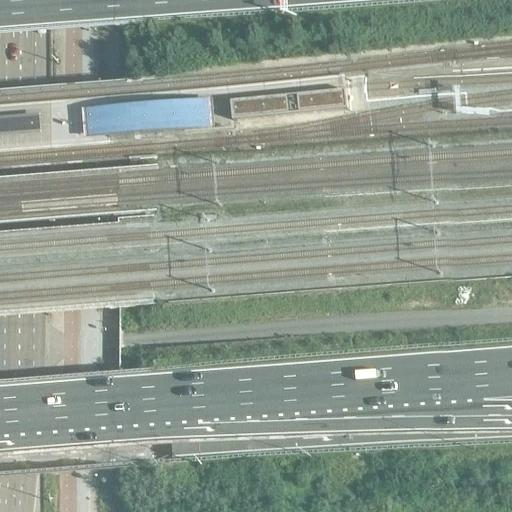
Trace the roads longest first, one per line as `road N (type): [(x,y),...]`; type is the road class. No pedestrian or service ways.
road 1 (motorway): [(0,488),(511,448)]
road 2 (secondary): [(12,511),(8,0)]
road 3 (motorway): [(0,417),(479,376)]
